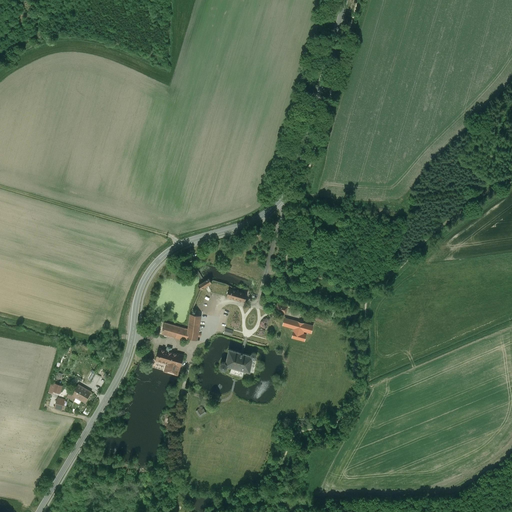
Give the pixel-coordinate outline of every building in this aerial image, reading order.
[(200,284),(198,285),(201,290),(212,283),(211,282),(209,278),(207,280),(200,284)] [(247,294),(229,289),(226,297),(245,302),(247,294)] [(288,306),(278,303),(276,311),(286,314),(288,306)] [(326,316),(317,313),(315,319),(324,322),(326,316)] [(200,316),(190,314),(188,330),(187,337),(197,340),(200,316)] [(313,326),(285,318),(283,325),(295,328),(292,337),(304,341),(306,335),(303,334),(304,331),(307,331),(311,333),(311,330),(316,332),(317,327),(313,326)] [(188,330),(165,323),(162,334),(186,341),(187,337),(188,330)] [(168,351),(159,348),(156,360),(167,363),(164,371),(177,375),(180,367),(184,356),(168,351)] [(250,356),(229,350),(226,363),(225,363),(224,363),(223,363),(222,364),(221,366),(221,367),(222,368),(223,369),(224,369),(225,369),(227,368),(227,367),(228,366),(231,367),(245,371),(250,372),(254,373),(256,361),(256,360),(255,359),(254,359),(255,359),(255,358),(256,357),(256,356),(256,355),(256,354),(255,353),(254,353),(253,353),(252,354),(251,355),(250,356)] [(245,371),(231,367),(230,374),(243,378),(245,371)] [(62,386),(56,384),(55,387),(53,387),(51,393),(53,394),(53,392),(60,393),(62,386)] [(91,392),(78,384),(72,395),(76,398),(85,403),(91,392)] [(64,400),(58,399),(55,408),(62,409),(64,400)] [(202,407),(196,411),(199,416),(200,416),(206,413),(202,407)]
